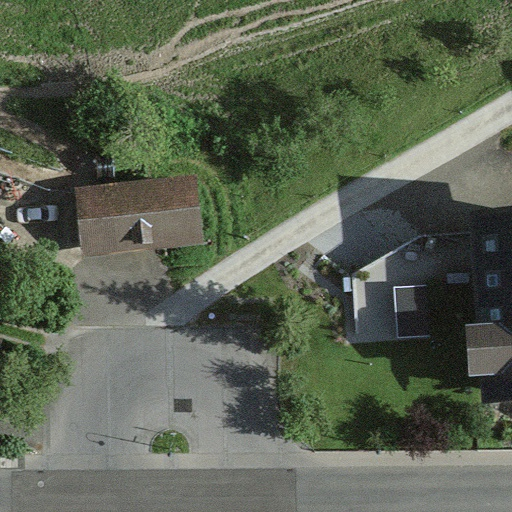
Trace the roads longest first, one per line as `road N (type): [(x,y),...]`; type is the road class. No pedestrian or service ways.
road 1 (residential): [(511,113),(177,317),(171,372)]
road 2 (tertiary): [(268,494),(511,492)]
road 3 (tertiary): [(80,497),(268,494)]
road 4 (residential): [(171,372),(142,377),(95,412),(82,438),(80,497)]
road 5 (residential): [(268,494),(262,436),(248,410),(227,389),(171,372)]
